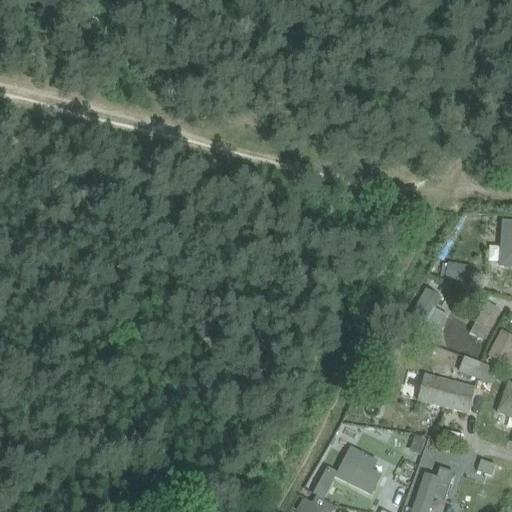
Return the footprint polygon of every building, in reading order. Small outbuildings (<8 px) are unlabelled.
[(511,223),(503,223),(502,243),(500,266),(511,267),(511,223)] [(447,262),(444,279),(465,284),(469,266),(447,262)] [(434,280),(430,288),(447,296),(451,288),(434,280)] [(402,329),(431,345),(447,316),(435,309),(441,298),(425,289),(402,329)] [(468,333),(482,341),(488,331),(474,323),(468,333)] [(511,337),(500,331),(486,357),(488,358),(486,361),(499,368),(500,366),(511,372),(511,337)] [(463,357),(457,373),(488,385),(494,369),(463,357)] [(424,376),(417,401),(467,415),(474,389),(424,376)] [(511,385),(507,384),(497,415),(511,419),(511,385)] [(414,436),(409,451),(420,456),(426,440),(414,436)] [(349,448),(336,473),(326,468),(313,494),(324,500),(334,480),(369,497),(380,474),(373,471),(377,461),(349,448)] [(481,461),(477,473),(491,477),(495,466),(481,461)] [(412,511),(428,511),(433,500),(443,503),(453,474),(439,469),(436,478),(425,474),(412,511)] [(331,511),(334,509),(315,497),(311,504),(303,499),(295,511),(296,511),(331,511)]
